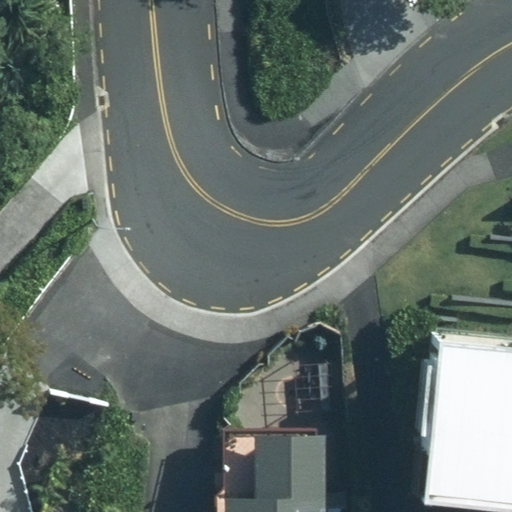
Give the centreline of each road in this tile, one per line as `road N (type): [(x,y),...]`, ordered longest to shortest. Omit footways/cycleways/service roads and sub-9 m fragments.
road 1 (residential): [(149,0),(156,78),(175,150),(207,199),(258,228),(311,218),(511,51)]
road 2 (unknown): [(187,174),(62,319),(6,407),(0,483)]
